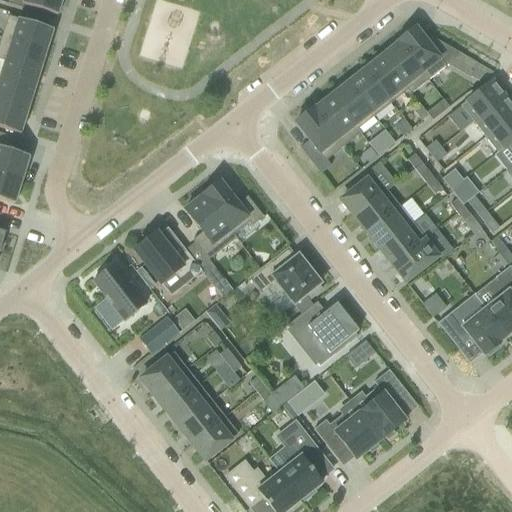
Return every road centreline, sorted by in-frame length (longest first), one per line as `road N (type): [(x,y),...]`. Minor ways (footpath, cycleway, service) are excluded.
road 1 (residential): [(462,423),(233,118)]
road 2 (residential): [(197,511),(27,287)]
road 3 (residential): [(107,0),(54,179),(59,215),(82,244)]
road 4 (residential): [(233,118),(82,244)]
road 5 (residential): [(387,0),(233,118)]
road 6 (residential): [(462,423),(351,511)]
